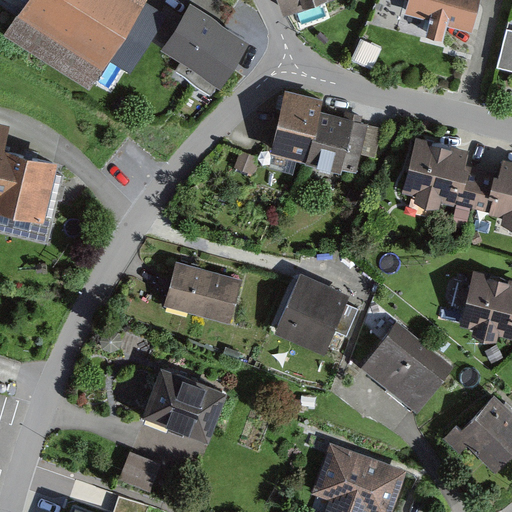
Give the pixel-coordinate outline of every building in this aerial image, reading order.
[(163,0),(39,0),(21,29),(109,85),(163,0)] [(485,27),(491,0),(415,0),(414,8),(438,14),(433,33),(457,39),(462,21),(485,27)] [(167,45),(229,83),(255,40),(193,3),(167,45)] [(502,65),(511,66),(511,25),(509,25),(502,65)] [(355,168),(367,123),(316,110),(319,97),(288,89),(273,147),(355,168)] [(0,201),(43,211),(54,158),(5,148),(10,123),(0,120),(0,201)] [(511,214),(511,160),(502,158),(498,171),(465,163),(469,151),(416,137),(403,189),(457,203),(459,193),(496,203),(494,210),(511,214)] [(162,307),(234,328),(247,283),(174,263),(162,307)] [(511,274),(480,268),(468,330),(511,338),(511,274)] [(328,359),(351,296),(297,275),(276,330),(315,345),(312,353),(328,359)] [(429,411),(462,377),(410,328),(378,362),(429,411)] [(227,395),(165,373),(148,420),(210,443),(227,395)] [(511,405),(504,398),(475,428),(468,421),(452,438),(475,459),(489,445),(511,466),(511,405)] [(406,511),(421,468),(340,442),(322,495),(345,502),(341,511),(406,511)] [(165,464),(133,453),(123,484),(154,495),(165,464)] [(116,511),(119,511),(148,511),(152,500),(121,492),(116,511)]
